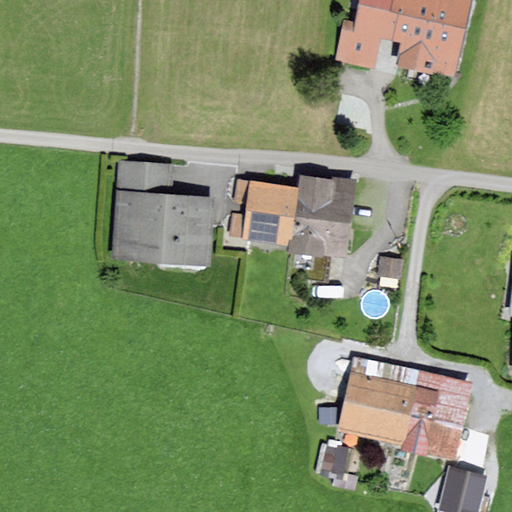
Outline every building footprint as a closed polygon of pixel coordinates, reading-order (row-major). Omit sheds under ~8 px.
[(395,34),(400,10),(401,0),(365,0),(360,26),(347,23),(340,58),(370,64),(377,30),(395,34)] [(401,0),(400,10),(413,13),(413,15),(455,24),(462,26),(466,8),(459,6),(460,0),(401,0)] [(413,13),(400,10),(395,34),(408,37),(402,61),(445,70),(455,24),(413,15),(413,13)] [(163,204),(165,170),(125,167),(123,203),(128,203),(124,256),(155,258),(156,249),(198,252),(200,223),(201,207),(163,204)] [(249,231),(285,236),(284,242),(293,243),(289,277),(324,282),(328,252),(344,254),(347,229),(340,228),(345,181),(304,174),(302,190),(292,188),(291,195),(255,189),(256,183),(240,181),(237,202),(253,204),(251,215),(235,213),(234,225),(233,234),(248,237),(249,231)] [(398,433),(408,391),(392,387),(394,381),(354,371),(347,399),(341,420),(398,433)] [(450,456),(454,457),(460,434),(453,433),(465,384),(415,373),(414,381),(420,383),(417,393),(408,391),(398,433),(396,442),(450,456)] [(327,439),(319,465),(343,472),(351,446),(327,439)] [(438,506),(457,511),(477,511),(489,474),(451,462),(438,506)]
